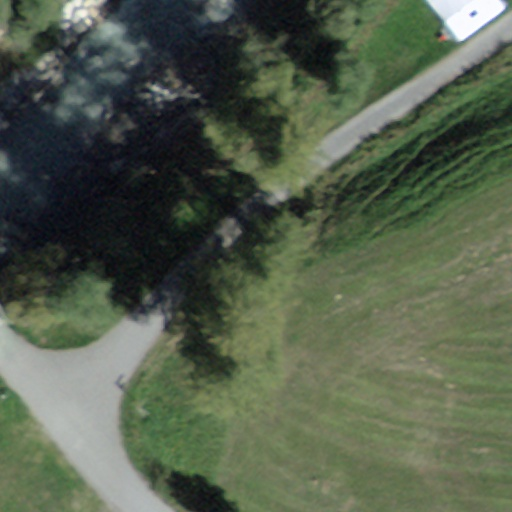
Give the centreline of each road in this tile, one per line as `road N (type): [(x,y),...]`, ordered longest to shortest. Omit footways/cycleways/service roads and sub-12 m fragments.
road 1 (track): [(511,26),(279,189),(56,401)]
road 2 (residential): [(146,511),(0,333)]
